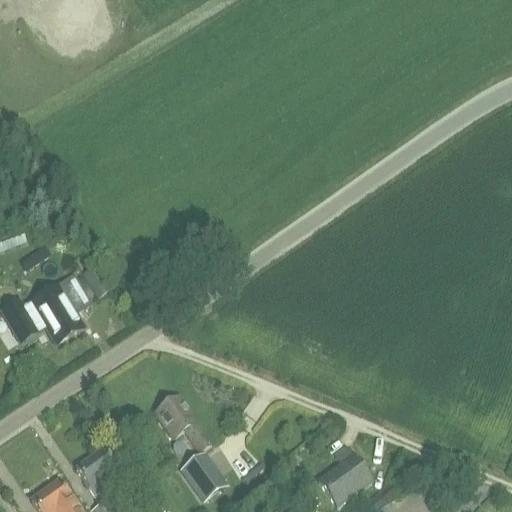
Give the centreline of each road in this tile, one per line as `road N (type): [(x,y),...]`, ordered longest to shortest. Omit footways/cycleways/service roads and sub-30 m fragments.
road 1 (unclassified): [(0,428),(511,86)]
road 2 (track): [(511,491),(144,336)]
